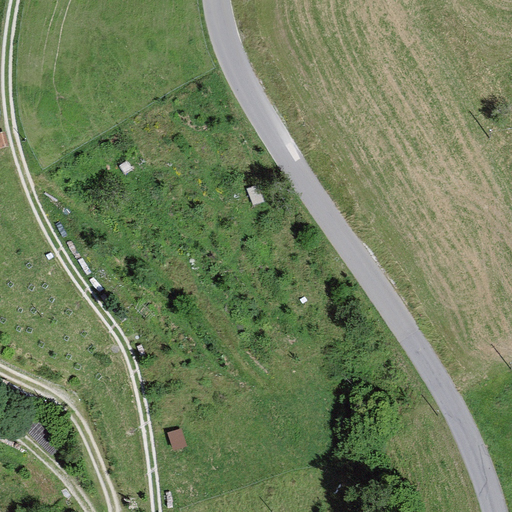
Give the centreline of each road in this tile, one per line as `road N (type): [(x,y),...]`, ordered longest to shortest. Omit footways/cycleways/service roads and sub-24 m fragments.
road 1 (unclassified): [(494,511),(453,404),(261,115),(223,39),(218,0)]
road 2 (track): [(12,0),(5,61),(13,137),(41,220),(119,336),(139,384),(154,511)]
road 3 (track): [(107,511),(71,413),(0,364)]
